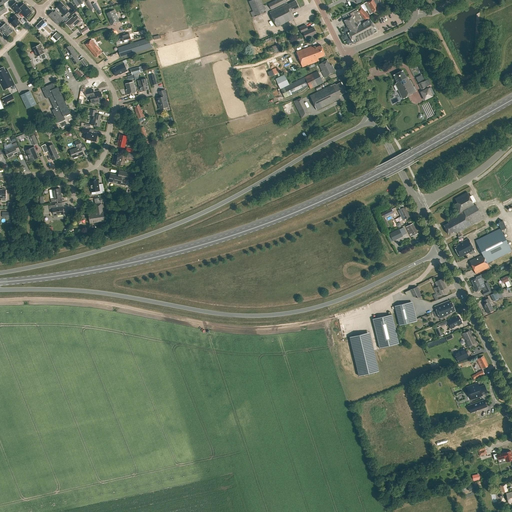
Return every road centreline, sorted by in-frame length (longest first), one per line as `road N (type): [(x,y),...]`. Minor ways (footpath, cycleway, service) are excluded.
road 1 (primary): [(0,281),(139,261),(227,236),(335,194),(511,98)]
road 2 (track): [(0,299),(80,298),(213,325),(276,327),(394,295),(442,256)]
road 3 (primary): [(0,289),(86,290),(212,312),(286,313),(352,294),(440,252)]
road 4 (primary): [(373,118),(181,222),(0,273)]
road 5 (tertiary): [(511,390),(440,252)]
road 6 (residential): [(40,11),(103,75),(115,103)]
